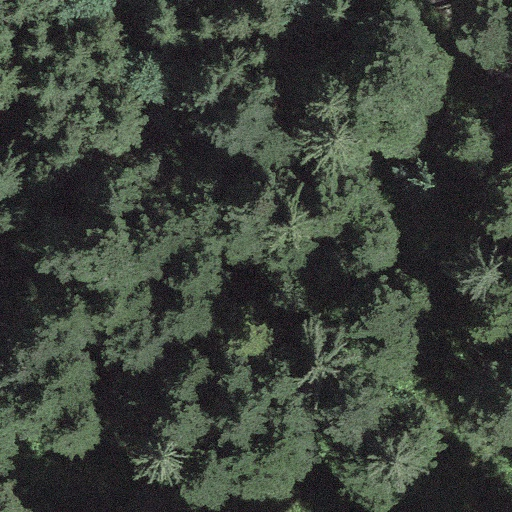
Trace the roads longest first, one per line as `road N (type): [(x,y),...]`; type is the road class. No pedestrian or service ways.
road 1 (track): [(0,469),(209,511)]
road 2 (track): [(322,511),(511,438)]
